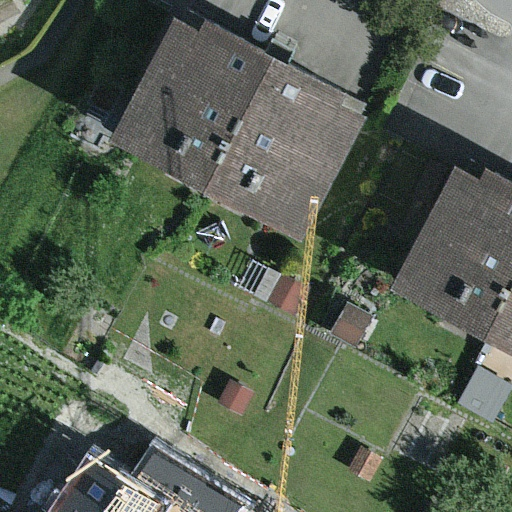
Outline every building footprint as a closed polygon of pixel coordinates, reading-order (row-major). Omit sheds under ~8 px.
[(192,21),(170,9),(106,133),(301,234),(367,107),(335,91),(341,79),(200,6),(192,21)] [(98,74),(84,99),(105,110),(119,86),(98,74)] [(453,165),(389,284),(511,348),(511,174),(484,160),(475,176),(453,165)] [(279,272),(265,298),(292,311),(305,286),(279,272)] [(370,315),(347,302),(330,332),(353,345),(370,315)] [(476,364),(456,400),(492,419),(511,383),(476,364)] [(229,379),(218,401),(241,413),(252,391),(229,379)] [(359,444),(345,468),(366,480),(380,457),(359,444)] [(133,482),(89,453),(49,511),(238,511),(240,509),(153,452),(133,482)] [(424,495),(415,511),(450,511),(452,509),(424,495)]
